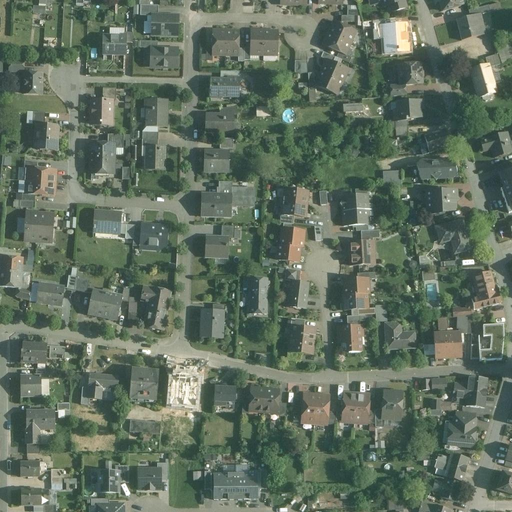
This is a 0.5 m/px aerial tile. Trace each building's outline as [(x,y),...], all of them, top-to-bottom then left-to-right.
[(39,0),(39,7),(36,7),(36,15),(45,15),(46,0),(39,0)] [(377,0),(378,1),(381,0),(384,8),(389,6),(391,13),(405,8),(402,0),(377,0)] [(438,0),(443,12),(459,7),(464,5),(462,0),(438,0)] [(158,6),(140,6),(140,16),(152,17),(152,16),(158,16),(158,6)] [(488,6),(472,10),(473,17),(480,15),(481,15),(490,13),(488,6)] [(473,17),(456,21),(461,42),(485,35),(483,35),(480,26),(483,25),(481,15),(480,15),(473,17)] [(158,16),(152,16),(152,17),(151,36),(177,37),(178,17),(158,16)] [(393,19),(372,22),(373,40),(379,40),(378,38),(384,37),(383,26),(394,26),(393,19)] [(356,32),(334,22),(328,34),(350,44),(356,32)] [(394,26),(383,26),(384,37),(386,37),(387,53),(385,53),(385,54),(408,52),(406,25),(394,26)] [(264,32),(251,31),(250,48),(250,55),(263,56),(264,32)] [(225,32),(212,32),(212,49),(212,55),(225,56),(225,32)] [(238,32),(225,32),(225,56),(238,56),(238,49),(238,32)] [(277,32),(264,32),(263,56),(277,56),(277,32)] [(350,44),(328,34),(323,46),(338,53),(345,56),(350,44)] [(125,37),(102,37),(102,55),(126,56),(126,43),(126,37),(125,37)] [(511,42),(510,37),(494,42),(496,55),(499,55),(501,64),(510,62),(506,50),(511,47),(511,42)] [(157,48),(151,48),(151,49),(151,68),(177,69),(177,51),(165,50),(165,48),(157,48)] [(335,58),(323,53),(320,58),(326,61),(326,60),(332,63),(335,58)] [(345,56),(338,53),(336,58),(349,64),(351,58),(345,56)] [(496,55),(485,59),(487,65),(488,65),(489,68),(501,65),(501,64),(499,55),(496,55)] [(24,61),(10,60),(9,72),(23,72),(24,61)] [(332,63),(326,60),(326,61),(321,72),(343,82),(348,70),(332,63)] [(307,62),(295,61),(294,74),(307,74),(307,62)] [(421,65),(404,66),(402,65),(400,65),(397,68),(398,70),(399,71),(400,85),(400,86),(405,86),(422,85),(421,77),(422,77),(422,72),(421,72),(421,65)] [(487,65),(470,70),(478,99),(494,94),(492,86),(494,86),(489,68),(488,65),(487,65)] [(343,82),(321,72),(315,86),(335,95),(337,95),(343,82)] [(42,75),(24,74),(23,94),(41,95),(42,75)] [(227,80),(210,80),(210,99),(210,97),(221,97),(221,99),(222,99),(222,98),(238,98),(239,79),(227,79),(227,80)] [(405,86),(400,86),(400,85),(390,86),(391,97),(406,96),(405,86)] [(116,89),(103,89),(102,97),(103,98),(103,101),(112,101),(112,102),(115,102),(116,89)] [(167,101),(147,100),(146,128),(166,128),(167,101)] [(103,101),(93,101),(91,103),(91,124),(93,126),(99,126),(101,124),(109,124),(109,116),(112,116),(112,102),(112,101),(103,101)] [(419,101),(396,103),(397,121),(393,122),(395,122),(407,121),(407,119),(420,118),(419,101)] [(223,117),(205,116),(205,133),(219,134),(219,133),(231,133),(231,125),(233,125),(234,116),(237,116),(236,108),(223,109),(223,117)] [(45,113),(33,112),(32,125),(36,125),(36,124),(44,125),(45,113)] [(44,125),(36,124),(36,125),(35,134),(38,134),(37,148),(40,151),(48,151),(48,149),(57,150),(57,141),(56,140),(56,133),(57,133),(58,133),(58,129),(55,126),(44,125)] [(407,128),(395,128),(396,140),(408,139),(407,128)] [(445,130),(424,137),(429,154),(450,147),(445,130)] [(158,133),(142,133),(142,140),(154,141),(158,141),(158,133)] [(506,133),(488,138),(489,139),(480,142),(483,152),(492,150),(494,159),(511,154),(509,145),(508,145),(505,134),(506,134),(506,133)] [(123,135),(107,135),(107,145),(114,145),(114,144),(123,144),(123,135)] [(233,139),(220,140),(220,149),(233,150),(233,139)] [(107,145),(90,145),(90,160),(114,160),(114,149),(123,149),(123,144),(114,144),(114,145),(107,145)] [(154,147),(145,147),(145,158),(148,158),(147,171),(165,171),(166,147),(154,147)] [(228,152),(214,152),(214,154),(204,154),(204,164),(206,164),(206,172),(225,172),(225,162),(228,162),(228,152)] [(114,160),(90,160),(90,175),(114,175),(114,160)] [(452,160),(420,162),(416,166),(421,181),(453,179),(456,173),(455,169),(452,160)] [(37,169),(28,169),(27,182),(55,184),(56,171),(37,169)] [(511,170),(496,175),(509,214),(511,212),(511,170)] [(55,184),(27,182),(26,194),(26,195),(35,195),(54,197),(55,184)] [(231,195),(203,195),(202,218),(215,218),(215,217),(230,217),(230,205),(253,206),(253,190),(231,189),(231,195)] [(308,193),(284,190),(283,199),(277,198),(277,202),(307,206),(308,193)] [(459,215),(457,190),(424,192),(426,217),(459,215)] [(326,192),(319,193),(320,206),(327,205),(326,192)] [(35,195),(26,195),(26,194),(22,194),(21,201),(34,202),(35,195)] [(355,196),(341,197),(342,202),(339,205),(342,207),(342,212),(372,210),(372,205),(366,205),(366,202),(365,196),(355,196)] [(307,206),(277,202),(276,206),(282,207),(281,215),(281,216),(294,217),(305,218),(307,206)] [(372,210),(342,212),(343,227),(352,227),(367,226),(367,223),(366,217),(373,216),(372,210)] [(121,214),(94,212),(93,233),(119,235),(121,214)] [(39,215),(26,214),(24,242),(37,243),(39,215)] [(54,216),(39,215),(37,243),(52,243),(54,216)] [(294,217),(281,216),(281,215),(280,215),(279,224),(293,225),(294,217)] [(69,218),(68,228),(75,229),(76,218),(69,218)] [(462,221),(435,228),(440,244),(451,241),(454,254),(470,250),(462,221)] [(134,226),(126,226),(125,239),(133,240),(133,238),(134,226)] [(168,228),(141,226),(141,227),(140,239),(140,246),(166,248),(168,228)] [(234,227),(221,226),(221,238),(228,239),(234,239),(234,227)] [(321,228),(314,228),(315,242),(322,241),(321,228)] [(303,232),(282,230),(281,246),(300,248),(302,249),(303,232)] [(374,231),(360,232),(361,243),(372,242),(372,239),(379,239),(378,231),(374,231)] [(221,238),(206,238),(205,258),(227,259),(228,239),(221,238)] [(361,243),(348,243),(350,267),(371,266),(370,253),(373,253),(372,242),(361,243)] [(281,246),(279,246),(277,261),(286,262),(289,265),(292,262),(298,263),(300,248),(281,246)] [(23,259),(2,257),(0,271),(22,273),(23,266),(23,259)] [(32,267),(23,266),(22,273),(32,274),(32,267)] [(22,273),(0,271),(0,275),(0,287),(17,289),(20,289),(22,273)] [(422,271),(423,281),(434,280),(434,271),(422,271)] [(490,273),(472,277),(477,295),(495,290),(490,273)] [(76,278),(68,277),(66,289),(74,291),(76,278)] [(89,281),(76,278),(74,291),(86,294),(89,281)] [(267,279),(243,279),(243,288),(249,289),(249,296),(267,296),(267,279)] [(357,280),(344,281),(344,296),(345,296),(366,295),(367,295),(369,295),(368,280),(357,280)] [(311,284),(286,282),(285,291),(290,292),(288,309),(308,311),(311,284)] [(64,288),(38,285),(38,286),(41,287),(39,303),(36,302),(36,303),(62,307),(64,288)] [(170,293),(143,288),(141,301),(145,302),(145,304),(148,304),(148,302),(149,303),(144,328),(163,331),(170,293)] [(30,291),(20,289),(17,289),(16,297),(18,298),(29,301),(30,291)] [(129,290),(124,289),(122,297),(121,302),(128,303),(129,290)] [(102,293),(93,291),(88,315),(97,317),(97,316),(102,317),(102,318),(108,291),(103,290),(102,293)] [(477,295),(470,296),(474,311),(500,304),(498,293),(496,294),(495,290),(477,295)] [(113,292),(108,291),(102,318),(103,318),(103,317),(108,318),(108,319),(117,321),(121,302),(122,297),(113,295),(113,292)] [(366,295),(345,296),(344,296),(343,296),(343,311),(357,310),(367,310),(367,309),(367,295),(366,295)] [(267,296),(249,296),(249,315),(267,315),(267,296)] [(470,308),(452,309),(453,318),(467,317),(471,317),(470,308)] [(212,311),(200,311),(199,339),(223,340),(224,312),(212,311)] [(142,315),(128,313),(127,325),(139,327),(142,315)] [(351,317),(347,317),(347,327),(360,326),(359,322),(359,316),(357,317),(351,317)] [(438,329),(447,329),(446,318),(437,318),(438,329)] [(305,321),(291,319),(290,328),(291,328),(291,327),(304,329),(305,321)] [(414,333),(401,334),(400,324),(385,325),(386,350),(387,350),(387,349),(401,349),(415,349),(414,333)] [(347,327),(347,328),(338,329),(339,343),(341,343),(341,351),(348,351),(348,354),(361,353),(360,338),(362,338),(362,326),(360,326),(347,327)] [(304,329),(291,327),(291,328),(290,336),(284,336),(284,340),(314,343),(315,330),(304,329)] [(460,334),(447,335),(448,359),(461,358),(460,334)] [(447,335),(434,335),(435,359),(448,359),(447,335)] [(499,339),(488,339),(477,339),(476,359),(487,359),(487,360),(498,360),(499,339)] [(314,343),(284,340),(283,344),(289,344),(288,353),(301,355),(312,356),(314,343)] [(47,346),(23,344),(22,353),(21,353),(20,363),(21,363),(22,361),(36,362),(36,364),(46,365),(47,346)] [(66,345),(66,352),(76,353),(77,345),(66,345)] [(301,355),(288,353),(287,353),(286,361),(300,363),(301,355)] [(49,371),(36,370),(36,377),(41,377),(41,381),(49,381),(49,371)] [(159,373),(131,371),(129,399),(156,401),(159,373)] [(118,378),(89,376),(88,388),(89,388),(89,389),(88,400),(89,400),(101,401),(102,387),(117,389),(118,378)] [(36,377),(20,377),(21,398),(41,397),(41,381),(41,377),(36,377)] [(193,379),(171,378),(169,399),(179,400),(178,404),(191,405),(192,401),(193,389),(193,379)] [(487,380),(469,378),(468,386),(454,384),(454,391),(485,395),(487,380)] [(446,380),(431,381),(432,392),(446,391),(446,380)] [(429,381),(421,381),(422,391),(429,391),(429,381)] [(235,390),(215,388),(214,407),(226,408),(226,403),(234,404),(235,390)] [(89,389),(82,389),(81,406),(88,406),(89,400),(88,400),(89,389)] [(204,390),(193,389),(192,401),(203,402),(204,390)] [(265,391),(250,389),(250,397),(249,411),(250,409),(254,409),(256,412),(263,413),(265,391)] [(279,392),(265,391),(263,413),(270,413),(272,411),(277,412),(276,414),(277,414),(278,404),(279,392)] [(485,395),(454,391),(453,393),(452,393),(452,394),(453,394),(453,399),(453,404),(459,405),(460,399),(463,400),(463,405),(466,405),(466,407),(484,409),(485,395)] [(402,393),(391,392),(390,393),(384,393),(382,410),(381,419),(384,420),(400,421),(400,411),(404,409),(404,404),(401,402),(402,393)] [(356,395),(343,394),(342,409),(341,422),(354,423),(356,395)] [(316,396),(303,395),(302,410),(301,423),(314,424),(316,396)] [(369,396),(356,395),(354,423),(367,424),(368,411),(369,396)] [(250,397),(243,396),(241,414),(249,414),(249,411),(250,397)] [(329,397),(316,396),(314,424),(327,425),(328,412),(329,397)] [(440,401),(432,401),(430,403),(430,411),(441,411),(442,403),(440,401)] [(286,404),(278,404),(277,414),(277,417),(285,417),(286,404)] [(302,410),(294,410),(293,423),(301,423),(302,410)] [(382,410),(375,410),(375,428),(383,428),(384,420),(381,419),(382,410)] [(336,413),(328,412),(327,425),(335,426),(335,422),(336,413)] [(474,414),(456,412),(456,418),(454,418),(453,426),(475,428),(475,420),(474,420),(474,414)] [(55,413),(26,413),(27,445),(38,445),(38,429),(55,429),(55,413)] [(161,424),(130,421),(129,433),(160,436),(161,424)] [(453,426),(452,433),(450,433),(448,446),(473,448),(475,428),(453,426)] [(38,445),(27,445),(27,455),(40,455),(39,445),(38,445)] [(468,460),(451,455),(450,460),(438,457),(437,460),(434,459),(433,461),(436,462),(453,467),(465,470),(468,460)] [(465,470),(453,467),(436,462),(436,463),(433,462),(433,464),(435,465),(435,468),(446,472),(445,477),(462,482),(465,470)] [(39,477),(39,463),(20,464),(21,477),(39,477)] [(136,491),(161,491),(161,480),(168,480),(168,463),(157,463),(157,468),(136,468),(136,491)] [(129,483),(128,467),(115,467),(115,473),(118,473),(119,483),(129,483)] [(511,475),(502,472),(497,488),(499,492),(511,495),(511,475)] [(119,483),(118,473),(115,473),(98,473),(99,485),(98,485),(98,494),(119,494),(119,492),(119,491),(119,483)] [(235,501),(235,474),(210,475),(210,490),(210,492),(213,492),(213,501),(227,501),(228,501),(235,501)] [(260,474),(235,474),(235,501),(243,501),(244,500),(257,500),(257,491),(260,491),(260,490),(260,474)] [(418,477),(406,478),(406,488),(418,488),(418,477)] [(461,485),(445,481),(444,485),(441,495),(440,498),(456,503),(461,485)] [(444,485),(434,482),(432,492),(441,495),(444,485)] [(41,491),(21,491),(21,507),(41,506),(41,491)] [(450,511),(421,503),(419,511),(420,511),(450,511)]
